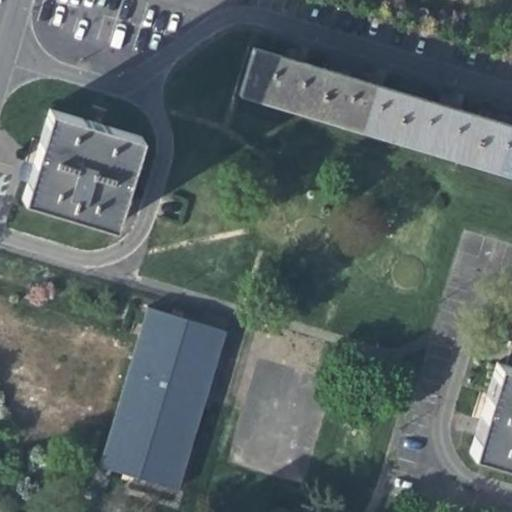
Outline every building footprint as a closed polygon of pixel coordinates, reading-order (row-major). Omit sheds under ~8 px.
[(235,95),(312,118),(326,70),(297,62),(295,49),(280,54),(280,56),(250,48),(235,95)] [(312,118),(389,141),(403,93),(375,85),(371,72),(365,75),(358,78),(358,80),(326,70),(312,118)] [(389,141),(467,164),(481,117),(451,107),(449,94),(441,98),(435,101),(434,102),(403,93),(389,141)] [(31,160),(25,182),(20,197),(65,211),(112,225),(125,180),(139,136),(47,108),(31,160)] [(511,177),(511,124),(511,125),(481,117),(467,164),(511,177)] [(99,464),(174,488),(222,330),(147,306),(99,464)] [(511,336),(503,363),(495,361),(468,451),(511,463),(511,336)]
